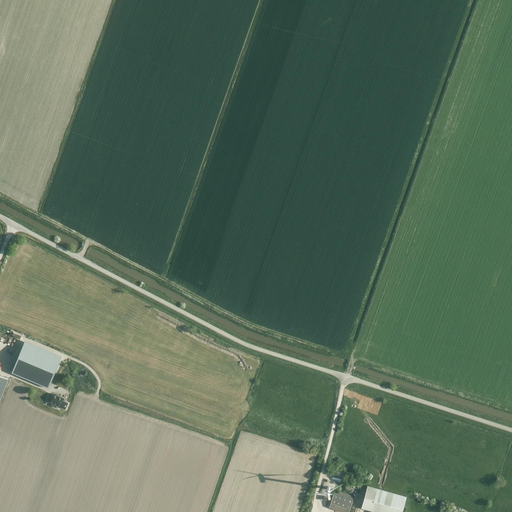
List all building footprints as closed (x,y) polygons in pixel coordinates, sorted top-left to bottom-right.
[(60,360),(23,345),(12,373),(48,388),(60,360)] [(0,400),(9,378),(0,374),(0,400)] [(53,402),(52,406),(56,408),(57,406),(60,407),(65,409),(68,403),(63,401),(64,399),(51,394),(49,401),(53,402)] [(375,511),(401,511),(406,496),(367,485),(361,508),(375,511)] [(334,493),(329,508),(339,511),(348,511),(353,500),(334,493)]
